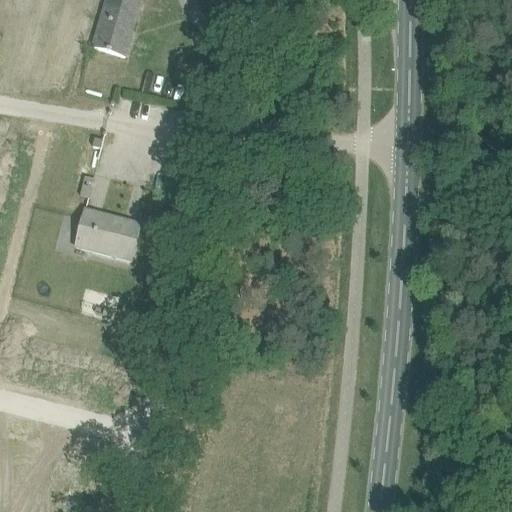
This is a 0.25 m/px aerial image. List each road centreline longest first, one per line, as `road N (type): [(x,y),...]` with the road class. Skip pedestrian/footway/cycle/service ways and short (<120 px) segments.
road 1 (unclassified): [(240,142),(139,511)]
road 2 (secondary): [(410,147),(379,511)]
road 3 (unclassified): [(410,147),(240,142)]
road 4 (secondary): [(412,0),(410,147)]
road 5 (unclassified): [(278,0),(240,142)]
